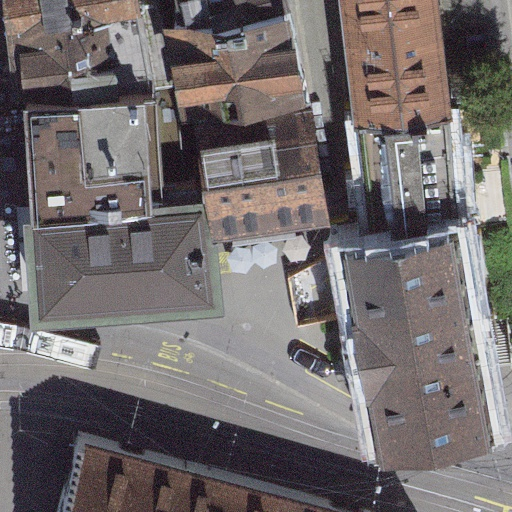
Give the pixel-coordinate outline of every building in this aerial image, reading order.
[(12,0),(16,19),(139,3),(138,0),(12,0)] [(303,1),(301,0),(168,0),(176,9),(303,1)] [(356,0),(358,17),(445,11),(443,0),(356,0)] [(317,83),(303,1),(176,9),(198,99),(317,83)] [(20,88),(30,88),(157,77),(139,3),(16,19),(20,88)] [(358,17),(372,122),(459,112),(445,11),(358,17)] [(157,77),(30,88),(28,192),(168,180),(157,77)] [(330,195),(317,83),(198,99),(209,177),(212,208),(330,195)] [(496,403),(458,199),(459,112),(372,122),(385,212),(350,219),(388,422),(496,403)] [(168,180),(28,192),(36,287),(76,284),(217,273),(213,222),(212,208),(209,177),(168,180)] [(343,511),(78,437),(57,511),(343,511)]
